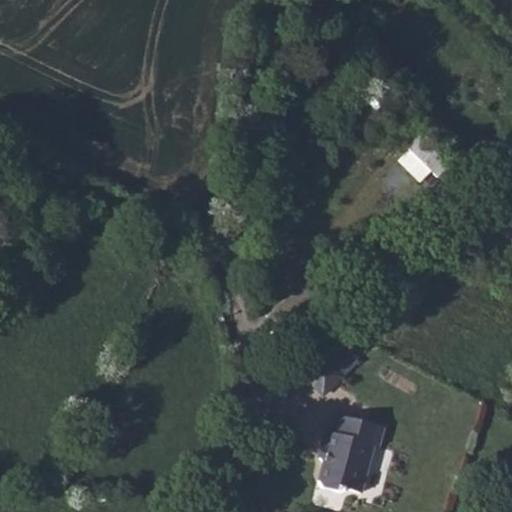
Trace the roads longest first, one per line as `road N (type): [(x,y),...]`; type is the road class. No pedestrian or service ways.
road 1 (track): [(239,260),(263,71),(294,0)]
road 2 (track): [(239,260),(0,153)]
road 3 (unclassified): [(233,511),(245,325)]
